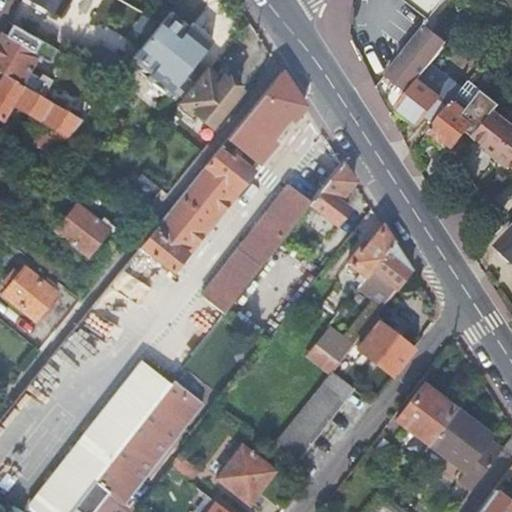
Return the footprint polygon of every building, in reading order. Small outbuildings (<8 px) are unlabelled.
[(30,0),(61,17),(70,0),(30,0)] [(444,0),(403,0),(429,20),(444,0)] [(185,100),(207,73),(195,64),(213,42),(199,30),(192,24),(189,28),(170,13),(161,24),(133,58),(152,74),(148,79),(152,82),(151,83),(151,89),(159,96),(165,94),(165,93),(169,96),(174,91),(185,100)] [(154,24),(146,19),(138,32),(147,37),(154,24)] [(2,35),(0,39),(0,73),(21,85),(43,98),(53,81),(42,75),(41,78),(29,72),(37,57),(50,64),(57,51),(13,26),(6,37),(2,35)] [(399,83),(409,92),(432,63),(444,47),(422,29),(386,73),(399,83)] [(86,67),(112,82),(129,62),(98,44),(86,67)] [(409,92),(396,108),(408,117),(419,125),(425,117),(435,124),(450,106),(426,88),(441,69),(432,63),(409,92)] [(212,67),(208,71),(221,82),(225,78),(212,67)] [(211,127),(213,125),(239,94),(241,92),(225,78),(221,82),(208,71),(207,73),(185,100),(178,108),(194,120),(197,116),(211,127)] [(305,107),(282,71),(227,139),(259,164),(275,145),(271,142),(290,118),(293,121),(305,107)] [(0,73),(0,118),(5,121),(16,102),(27,109),(25,111),(62,133),(56,141),(39,131),(32,143),(47,152),(54,156),(83,121),(43,98),(21,85),(0,73)] [(465,133),(473,139),(495,112),(499,106),(468,82),(450,106),(435,124),(429,132),(437,139),(442,143),(445,141),(453,147),(465,133)] [(495,112),(473,139),(483,148),(484,153),(493,161),(503,168),(508,167),(511,170),(511,120),(509,124),(504,119),(495,112)] [(20,120),(13,132),(25,139),(32,127),(20,120)] [(259,164),(227,139),(219,149),(251,175),(259,164)] [(32,143),(28,141),(14,165),(35,178),(54,156),(47,152),(32,143)] [(251,175),(219,149),(177,201),(158,224),(140,247),(172,273),(251,175)] [(354,183),(342,164),(311,204),(337,224),(348,210),(339,203),(354,183)] [(143,212),(162,189),(142,173),(140,175),(124,195),(143,212)] [(301,217),(311,204),(289,187),(202,298),(225,316),(227,313),(302,218),(301,217)] [(151,218),(170,195),(162,189),(143,212),(151,218)] [(89,257),(111,229),(79,203),(56,231),(89,257)] [(393,244),(383,228),(363,253),(359,250),(348,265),(362,275),(358,279),(363,282),(366,278),(393,244)] [(511,234),(500,247),(503,250),(499,254),(508,263),(511,259),(511,234)] [(340,340),(326,330),(315,344),(323,350),(339,363),(411,271),(393,244),(366,278),(363,282),(357,290),(370,300),(361,310),(362,311),(356,320),(353,318),(345,329),(347,331),(340,340)] [(57,293),(50,288),(42,282),(25,267),(19,274),(14,269),(3,283),(8,288),(3,294),(35,320),(44,309),(50,302),(57,293)] [(46,278),(42,282),(50,288),(54,284),(46,278)] [(50,302),(44,309),(49,312),(54,306),(50,302)] [(379,323),(358,349),(393,376),(414,350),(379,323)] [(323,350),(315,344),(306,356),(330,374),(332,371),(339,363),(323,350)] [(330,374),(272,448),(295,465),(354,388),(332,371),(330,374)] [(201,402),(174,380),(149,411),(142,421),(106,466),(103,470),(74,507),(70,511),(92,511),(108,492),(122,503),(201,402)] [(396,421),(429,446),(456,410),(423,385),(396,421)] [(458,480),(471,490),(499,452),(489,443),(492,438),(456,410),(429,446),(464,472),(458,480)] [(277,472),(244,446),(218,480),(251,505),(277,472)] [(180,455),(172,466),(190,480),(192,481),(200,471),(180,455)] [(505,488),(499,483),(477,511),(511,511),(511,503),(500,495),(505,488)] [(232,511),(220,503),(219,504),(213,511),(232,511)]
